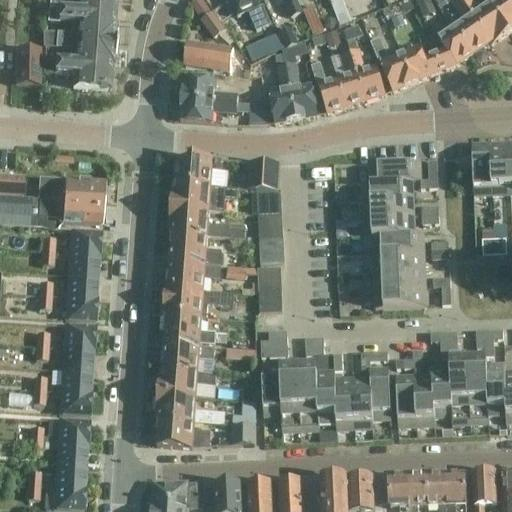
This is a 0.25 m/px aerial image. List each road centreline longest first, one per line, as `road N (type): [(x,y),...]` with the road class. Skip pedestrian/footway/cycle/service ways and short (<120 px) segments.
road 1 (residential): [(289,143),(298,332),(511,327)]
road 2 (residential): [(511,458),(122,472)]
road 3 (residential): [(122,472),(145,140)]
road 4 (residential): [(289,143),(375,126),(511,119)]
road 5 (residential): [(0,128),(145,140)]
road 6 (residential): [(145,140),(289,143)]
road 7 (residential): [(145,140),(151,55),(169,0)]
